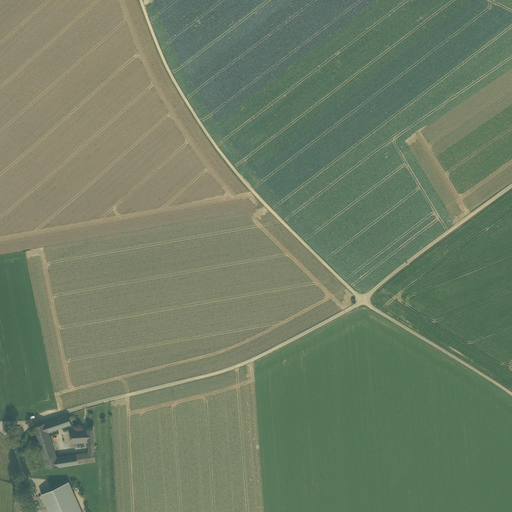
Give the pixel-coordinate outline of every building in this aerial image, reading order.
[(67,415),(58,418),(61,427),(70,424),(67,415)] [(48,432),(57,428),(54,419),(45,422),(48,432)] [(38,443),(46,468),(88,462),(95,461),(94,444),(89,444),(89,452),(90,457),(77,459),(76,454),(56,457),(48,432),(45,422),(33,427),(38,443)] [(82,443),(88,442),(87,428),(70,429),(71,447),(82,446),(82,443)] [(81,511),(68,482),(64,484),(76,511),(81,511)] [(41,494),(48,511),(76,511),(64,484),(41,494)]
